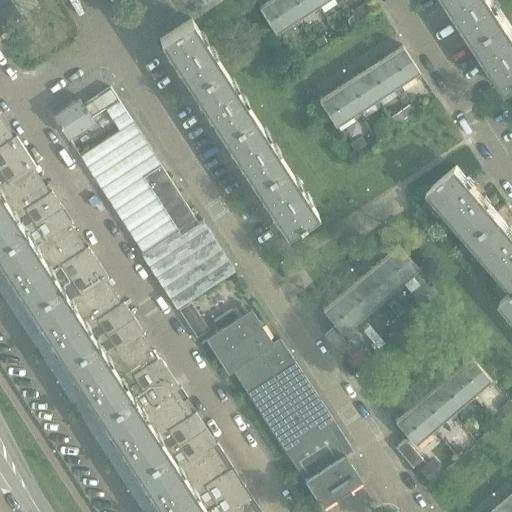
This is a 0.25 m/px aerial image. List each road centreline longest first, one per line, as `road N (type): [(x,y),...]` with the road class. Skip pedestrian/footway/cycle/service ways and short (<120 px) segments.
road 1 (residential): [(398,490),(109,44)]
road 2 (residential): [(19,102),(287,511)]
road 3 (residential): [(128,511),(0,312)]
road 4 (residential): [(511,182),(394,0)]
